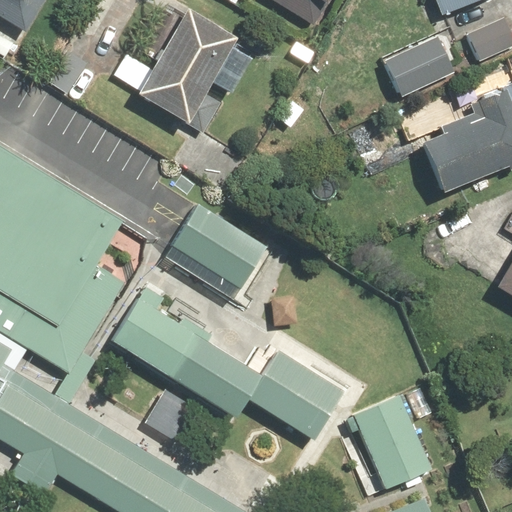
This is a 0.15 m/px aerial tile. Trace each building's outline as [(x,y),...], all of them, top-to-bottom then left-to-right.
[(0,0),(0,26),(17,37),(38,0),(0,0)] [(261,0),(309,28),(325,0),(261,0)] [(425,0),(434,21),(485,0),(425,0)] [(225,49),(228,43),(164,4),(135,52),(150,61),(127,100),(196,142),(218,106),(198,93),(203,84),(224,97),(249,56),(237,49),(233,54),(225,49)] [(511,26),(509,19),(471,35),(483,64),(511,51),(511,26)] [(18,41),(0,31),(0,53),(9,58),(18,41)] [(445,37),(389,62),(405,98),(461,74),(445,37)] [(410,150),(430,199),(499,171),(501,176),(511,172),(509,167),(511,166),(511,129),(511,130),(511,129),(511,82),(461,103),(467,117),(431,132),(435,140),(410,150)] [(151,223),(0,134),(0,276),(88,328),(151,223)] [(272,246),(197,202),(172,244),(247,288),(272,246)] [(511,308),(511,244),(483,291),(511,308)] [(73,327),(0,284),(0,318),(58,353),(73,327)] [(269,364),(146,292),(113,348),(236,421),(269,364)] [(0,511),(0,423),(25,439),(12,461),(52,485),(62,468),(135,511),(237,511),(245,499),(1,355),(14,333),(0,324),(0,511)] [(352,388),(282,346),(253,395),(323,437),(352,388)] [(436,456),(404,380),(353,401),(385,477),(436,456)] [(194,410),(166,392),(145,424),(173,442),(194,410)] [(434,511),(423,483),(352,511),(434,511)]
